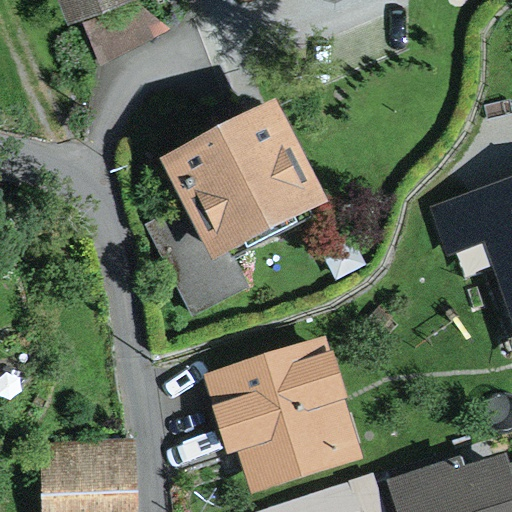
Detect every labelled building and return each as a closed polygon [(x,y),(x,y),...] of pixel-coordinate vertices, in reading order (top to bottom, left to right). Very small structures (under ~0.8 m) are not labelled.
[(69,0),(74,13),(108,0),(69,0)] [(193,313),(243,288),(224,250),(315,204),(270,116),(171,166),(191,206),(149,227),(193,313)] [(501,225),(511,256),(511,190),(484,201),(482,193),(439,206),(452,240),(501,225)] [(338,454),(328,421),(338,417),(316,348),(211,380),(221,409),(233,405),(256,479),(338,454)] [(50,511),(124,511),(123,445),(49,447),(50,511)] [(511,511),(511,502),(511,503),(499,467),(457,480),(453,467),(409,481),(413,494),(401,498),(405,511),(511,511)] [(349,484),(358,511),(384,511),(373,476),(349,484)] [(349,511),(357,510),(348,484),(262,511),(349,511)]
